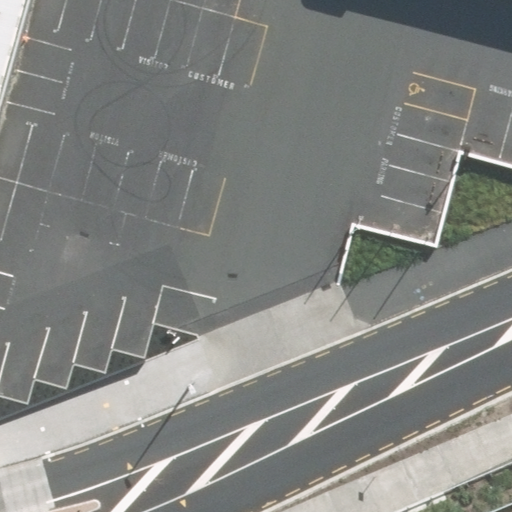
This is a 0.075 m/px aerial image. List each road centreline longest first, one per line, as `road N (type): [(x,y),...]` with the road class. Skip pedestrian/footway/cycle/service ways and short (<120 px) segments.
road 1 (secondary): [(0,503),(92,483),(307,413)]
road 2 (secondary): [(307,413),(511,329)]
road 3 (secondary): [(307,413),(134,511)]
